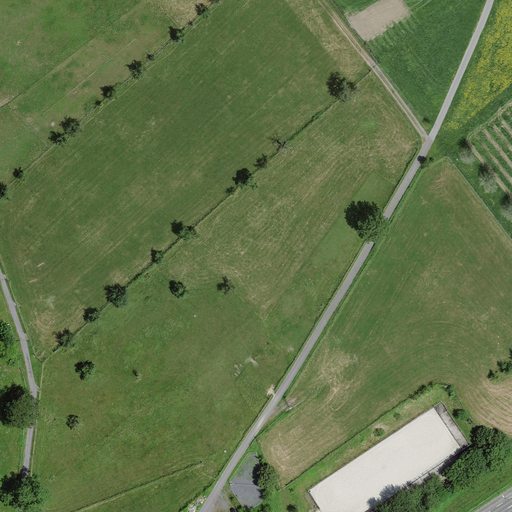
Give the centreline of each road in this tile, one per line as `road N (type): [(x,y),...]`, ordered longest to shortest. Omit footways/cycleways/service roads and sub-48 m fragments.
road 1 (unclassified): [(206,511),(413,171),(490,0)]
road 2 (track): [(0,270),(33,397),(20,511)]
road 3 (track): [(323,0),(428,143)]
